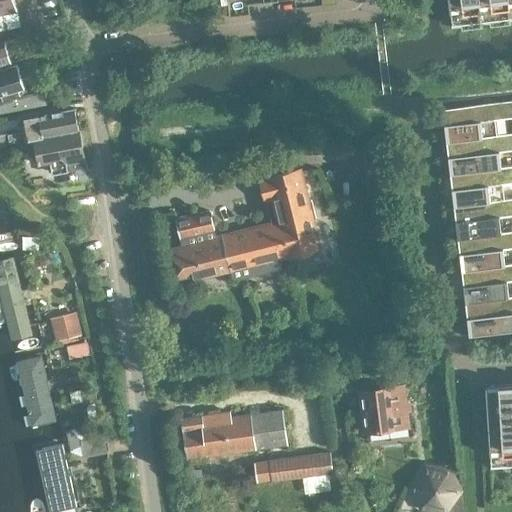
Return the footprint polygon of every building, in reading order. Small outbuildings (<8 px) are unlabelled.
[(0,0),(0,28),(19,24),(15,9),(12,0),(0,0)] [(477,0),(447,0),(450,22),(480,19),(477,0)] [(506,0),(477,0),(480,19),(509,16),(506,0)] [(0,65),(11,63),(4,41),(0,42),(0,65)] [(0,112),(47,103),(42,88),(24,94),(22,88),(24,88),(16,64),(0,69),(0,112)] [(511,99),(442,108),(446,141),(511,132),(511,99)] [(23,131),(8,134),(9,143),(34,138),(78,129),(74,108),(21,118),(23,131)] [(78,129),(34,138),(38,159),(36,159),(37,163),(50,161),(53,172),(85,166),(81,145),(75,146),(73,132),(78,131),(78,129)] [(511,132),(446,141),(449,173),(511,165),(511,132)] [(7,133),(0,134),(0,144),(9,143),(8,134),(7,133)] [(390,192),(384,147),(367,149),(373,194),(390,192)] [(511,165),(449,173),(453,205),(511,198),(511,165)] [(318,244),(312,218),(314,218),(315,218),(311,200),(310,200),(307,200),(300,169),(261,179),(266,200),(271,198),(277,223),(208,239),(206,232),(214,230),(210,213),(212,213),(211,211),(210,211),(209,210),(174,218),(179,238),(184,237),(186,245),(181,246),(172,249),(180,282),(250,265),(252,275),(282,268),(280,260),(279,257),(288,255),(287,252),(318,244)] [(511,198),(453,205),(457,237),(511,230),(511,198)] [(511,230),(457,237),(461,269),(511,263),(511,230)] [(15,260),(0,264),(0,266),(16,334),(31,330),(15,260)] [(511,263),(461,269),(465,302),(511,295),(511,263)] [(511,295),(465,302),(468,334),(511,329),(511,295)] [(74,315),(51,320),(56,339),(79,333),(74,315)] [(87,342),(67,346),(69,358),(89,354),(87,342)] [(44,355),(21,361),(35,424),(60,418),(44,355)] [(389,385),(363,388),(368,430),(410,425),(404,383),(401,383),(400,379),(388,381),(389,385)] [(511,384),(485,386),(490,467),(511,465),(511,384)] [(81,389),(69,391),(71,402),(82,401),(81,389)] [(87,410),(83,410),(85,422),(89,422),(97,421),(97,419),(94,403),(86,404),(87,410)] [(188,416),(178,418),(184,456),(204,453),(204,455),(256,446),(256,448),(286,444),(280,407),(249,413),(249,414),(242,415),(240,403),(228,404),(229,416),(220,417),(219,412),(209,414),(188,416)] [(103,435),(81,439),(84,455),(106,451),(103,435)] [(69,511),(58,444),(37,448),(49,511),(69,511)] [(329,451),(255,462),(257,481),(271,479),(271,480),(332,471),(329,451)] [(423,465),(408,486),(420,510),(446,511),(460,490),(449,466),(423,465)]
